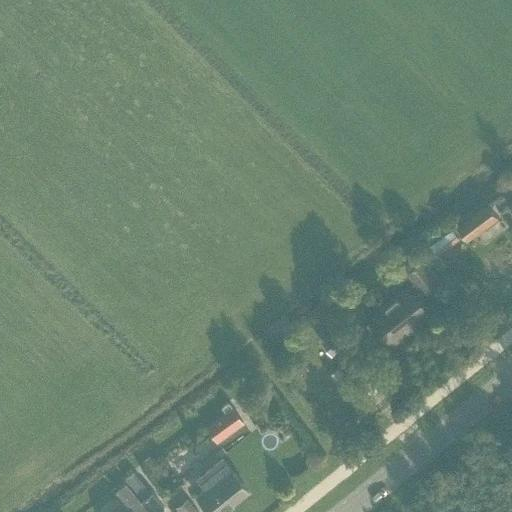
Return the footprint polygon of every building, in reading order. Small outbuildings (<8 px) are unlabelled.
[(498,217),(487,202),(456,226),(467,240),(498,217)] [(409,285),(372,314),(393,341),(414,324),(415,326),(432,313),(418,296),(440,280),(423,259),(408,271),(415,281),(410,285),(409,285)] [(364,332),(350,313),(330,328),(343,347),(364,332)] [(219,511),(247,490),(220,457),(195,477),(204,487),(195,494),(209,511),(219,511)] [(150,491),(141,499),(151,511),(154,511),(162,506),(150,491)] [(198,511),(186,496),(174,505),(179,511),(198,511)]
